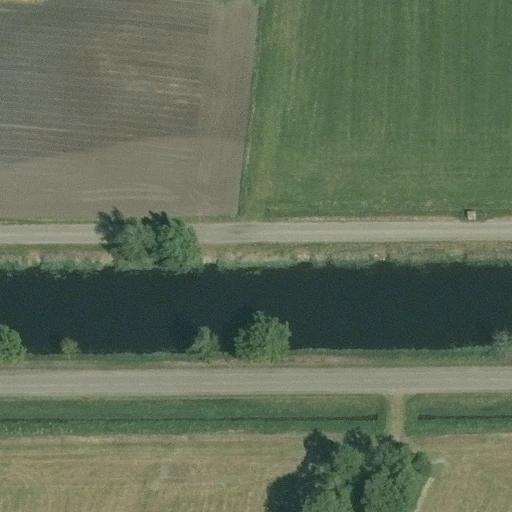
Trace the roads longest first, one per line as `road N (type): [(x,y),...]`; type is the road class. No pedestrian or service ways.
road 1 (unclassified): [(511,231),(0,236)]
road 2 (unclassified): [(511,381),(0,385)]
